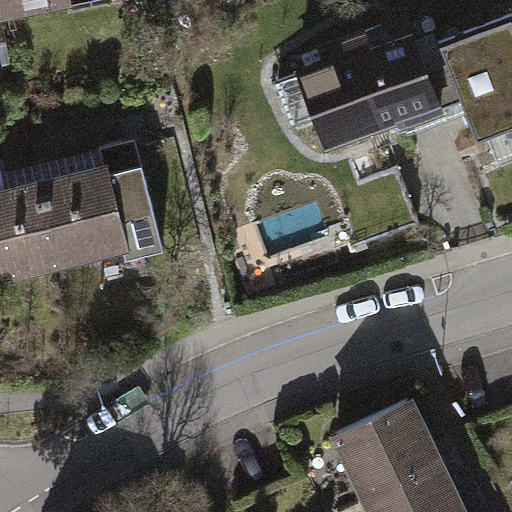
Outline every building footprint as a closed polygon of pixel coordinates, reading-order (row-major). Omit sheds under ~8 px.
[(446,62),(423,70),(436,106),(440,118),(463,110),(473,137),(511,122),(511,16),(511,13),(438,39),(446,62)] [(328,62),(300,72),(325,140),(398,114),(400,119),(436,106),(423,70),(408,28),(366,43),(362,29),(322,44),(328,62)] [(97,151),(101,163),(113,209),(146,200),(130,142),(97,151)] [(122,239),(113,209),(101,163),(39,180),(60,256),(122,239)] [(397,165),(335,186),(354,242),(417,220),(397,165)] [(39,180),(0,190),(0,272),(60,256),(39,180)] [(333,427),(365,492),(435,457),(406,392),(333,427)] [(462,511),(435,457),(365,492),(374,511),(462,511)]
